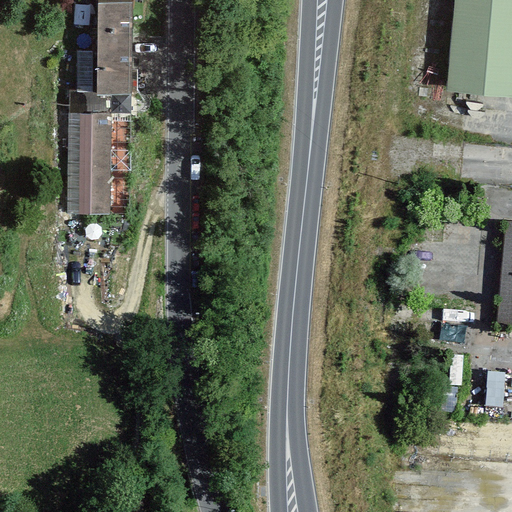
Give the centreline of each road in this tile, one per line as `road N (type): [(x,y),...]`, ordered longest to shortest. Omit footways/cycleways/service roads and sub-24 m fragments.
road 1 (unclassified): [(215,511),(182,333),(182,0)]
road 2 (secondary): [(294,511),(287,367),(323,0)]
road 3 (unknown): [(298,262),(347,194),(396,152),(431,146),(511,154)]
